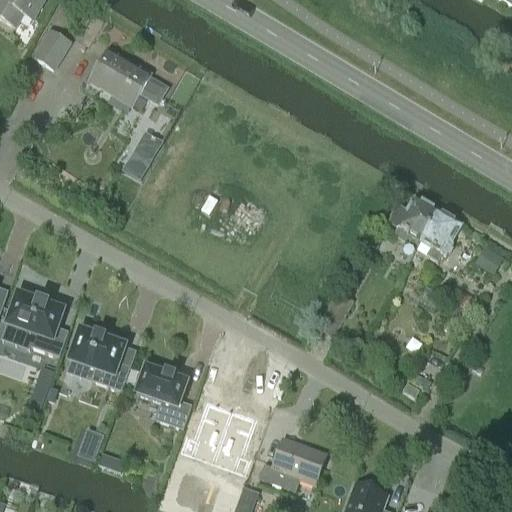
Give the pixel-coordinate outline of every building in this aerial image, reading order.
[(0,0),(0,23),(14,32),(22,19),(32,25),(46,0),(0,0)] [(511,0),(474,0),(481,4),(483,0),(494,0),(511,10),(511,0)] [(32,62),(55,76),(72,49),(48,34),(32,62)] [(88,86),(131,111),(140,98),(157,108),(166,92),(150,82),(151,79),(107,54),(88,86)] [(144,136),(121,177),(141,187),(164,147),(144,136)] [(420,246),(438,215),(416,202),(393,240),(405,247),(409,239),(420,246)] [(438,215),(420,246),(431,252),(426,261),(438,268),(461,229),(438,215)] [(484,249),(473,268),(494,279),(504,261),(484,249)] [(454,291),(447,303),(473,318),(480,306),(454,291)] [(6,331),(2,344),(28,353),(30,350),(59,360),(68,336),(59,332),(66,313),(16,295),(4,330),(6,331)] [(343,315),(347,317),(353,307),(336,297),(320,325),(333,332),(343,315)] [(69,365),(70,365),(95,374),(91,385),(122,396),(130,372),(119,367),(125,350),(105,343),(106,342),(95,338),(95,340),(80,335),(69,365)] [(30,402),(28,409),(41,414),(54,376),(42,372),(31,402),(30,402)] [(130,373),(126,386),(134,389),(139,376),(130,373)] [(136,399),(162,408),(157,425),(184,434),(191,411),(180,407),(187,387),(175,383),(175,381),(165,377),(165,379),(145,373),(136,399)] [(407,387),(402,396),(415,403),(419,395),(407,387)] [(186,438),(180,454),(212,465),(230,413),(206,405),(193,441),(186,438)] [(230,413),(212,465),(243,477),(249,461),(242,458),(255,422),(230,413)] [(87,434),(77,460),(94,466),(103,440),(87,434)] [(283,445),(272,473),(264,470),(259,484),(295,497),(300,484),(315,490),(326,461),(283,445)] [(102,458),(98,469),(105,472),(109,460),(102,458)] [(165,484),(156,510),(160,511),(168,511),(172,503),(177,488),(165,484)] [(228,487),(218,511),(235,511),(243,492),(228,487)] [(347,511),(382,511),(387,501),(356,489),(347,511)] [(235,511),(252,511),(258,498),(243,492),(235,511)]
